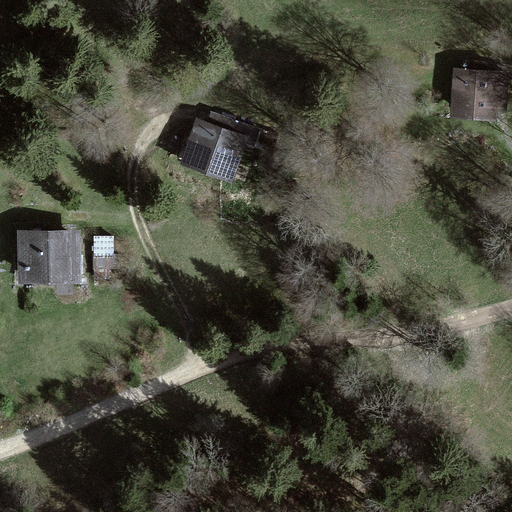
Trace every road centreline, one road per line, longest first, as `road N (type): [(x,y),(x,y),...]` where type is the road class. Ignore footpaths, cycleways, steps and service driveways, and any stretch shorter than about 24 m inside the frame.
road 1 (track): [(0,440),(261,352),(511,312)]
road 2 (track): [(201,373),(132,192),(134,160),(148,135),(177,117)]
